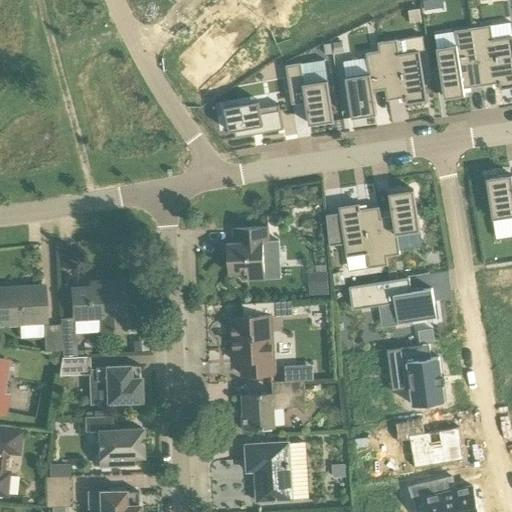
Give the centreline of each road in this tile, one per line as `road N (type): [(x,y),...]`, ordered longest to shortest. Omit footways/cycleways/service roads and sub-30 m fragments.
road 1 (residential): [(439,142),(507,511)]
road 2 (residential): [(178,511),(165,191)]
road 3 (residential): [(220,183),(439,142)]
road 4 (residential): [(0,215),(165,191)]
road 5 (residential): [(220,183),(143,51)]
